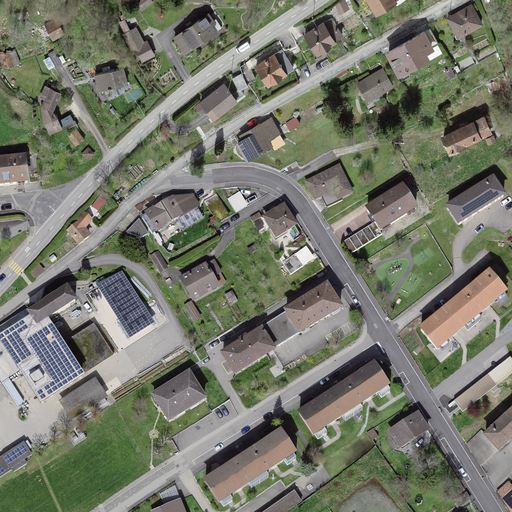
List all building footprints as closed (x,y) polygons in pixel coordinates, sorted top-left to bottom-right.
[(152,1),(150,0),(138,0),(136,2),(141,9),(152,1)] [(368,0),(376,13),(395,1),(397,4),(403,0),(402,0),(368,0)] [(342,35),(335,24),(356,11),(352,5),(304,35),(316,52),(334,40),(342,35)] [(448,18),(458,36),(481,23),(473,7),(468,10),(466,8),(448,18)] [(187,26),(187,28),(174,37),(185,52),(221,27),(215,19),(211,22),(207,15),(193,24),(191,24),(187,26)] [(55,20),(46,25),(53,38),(62,33),(55,20)] [(147,41),(143,43),(135,27),(123,34),(131,49),(135,47),(142,61),(154,54),(147,41)] [(430,28),(388,51),(399,71),(426,56),(423,51),(438,42),(430,28)] [(284,48),(297,45),(290,34),(279,40),(284,48)] [(0,55),(1,59),(0,58),(0,65),(1,69),(19,62),(14,49),(0,54),(0,55)] [(281,49),(256,66),(267,84),(293,67),(281,49)] [(61,63),(54,50),(48,54),(55,67),(61,63)] [(110,88),(110,89),(113,88),(113,87),(129,83),(125,67),(97,74),(101,90),(110,88)] [(379,92),(392,85),(382,69),(357,83),(370,103),(382,96),(379,92)] [(238,90),(232,95),(236,100),(244,94),(240,89),(247,85),(241,74),(232,78),(238,90)] [(236,101),(236,100),(232,95),(223,84),(195,106),(199,110),(205,106),(213,118),(236,101)] [(60,92),(50,88),(42,106),(45,123),(50,133),(62,128),(57,117),(52,110),(60,92)] [(503,123),(497,126),(499,131),(511,124),(511,111),(511,109),(499,114),(503,123)] [(449,152),(492,131),(484,113),(468,121),(468,119),(458,124),(459,125),(440,134),(449,152)] [(243,139),(237,143),(246,158),(261,149),(260,147),(269,141),(268,138),(279,132),(270,118),(241,136),(243,139)] [(74,120),(64,127),(67,132),(77,126),(74,120)] [(378,133),(375,126),(367,130),(370,137),(378,133)] [(84,139),(76,128),(67,135),(75,146),(84,139)] [(89,153),(83,160),(87,165),(94,158),(89,153)] [(0,185),(27,183),(24,159),(0,161),(0,185)] [(338,167),(307,182),(315,199),(322,196),(328,207),(342,200),(341,198),(351,192),(338,167)] [(458,226),(503,197),(493,180),(473,192),(471,192),(468,194),(467,197),(448,209),(458,226)] [(367,211),(374,223),(380,231),(416,209),(403,189),(367,211)] [(247,206),(239,194),(228,200),(236,213),(247,206)] [(216,195),(205,202),(218,223),(229,217),(216,195)] [(173,198),(161,205),(172,222),(178,218),(184,229),(203,218),(198,210),(193,214),(191,211),(197,207),(191,196),(173,198)] [(151,234),(172,222),(161,205),(147,213),(148,214),(142,218),(151,234)] [(271,215),(265,219),(276,237),(295,226),(284,207),(271,214),(271,215)] [(78,245),(88,237),(84,228),(91,220),(83,214),(78,221),(79,222),(67,230),(78,245)] [(139,220),(127,233),(140,239),(148,234),(139,220)] [(382,235),(380,231),(374,223),(342,243),(350,255),(382,235)] [(150,256),(159,271),(166,267),(157,252),(150,256)] [(294,254),(282,262),(290,275),(303,266),(294,254)] [(191,273),(181,279),(193,300),(224,282),(213,261),(195,271),(194,269),(190,271),(191,273)] [(480,320),(477,316),(505,293),(489,274),(455,303),(470,321),(474,326),(480,320)] [(120,275),(99,286),(131,336),(151,324),(120,275)] [(303,302),(286,312),(300,333),(340,309),(327,287),(303,301),(303,302)] [(67,289),(29,313),(38,326),(45,321),(75,302),(67,289)] [(231,291),(225,295),(230,305),(236,302),(231,291)] [(191,303),(185,306),(194,321),(200,318),(191,303)] [(474,326),(470,321),(455,303),(420,331),(436,350),(464,327),(467,331),(474,326)] [(60,344),(45,321),(38,326),(29,313),(28,310),(0,328),(0,379),(1,380),(1,383),(20,370),(41,403),(82,377),(81,374),(61,345),(60,344)] [(300,333),(286,312),(258,330),(272,351),(300,333)] [(94,324),(61,345),(81,374),(113,353),(94,324)] [(236,335),(232,329),(214,340),(218,346),(236,335)] [(272,351),(258,330),(252,334),(253,336),(247,339),(246,337),(239,341),(241,343),(223,354),(235,374),(266,354),(272,351)] [(511,372),(511,360),(510,357),(454,401),(462,412),(511,372)] [(350,410),(353,415),(362,410),(359,404),(377,392),(381,398),(390,392),(386,386),(388,386),(374,365),(372,367),(337,390),(350,410)] [(196,402),(197,404),(204,399),(188,375),(174,384),(172,381),(166,384),(168,387),(153,397),(169,421),(176,417),(175,416),(182,411),(183,412),(190,408),(189,407),(196,402)] [(71,419),(105,397),(95,381),(61,403),(71,419)] [(353,415),(350,410),(337,390),(299,414),(312,435),(314,434),(317,439),(326,433),(323,428),(341,416),(345,421),(353,415)] [(498,450),(499,451),(511,438),(511,412),(508,417),(504,418),(503,422),(486,437),(498,450)] [(400,447),(427,430),(418,414),(390,432),(400,447)] [(481,466),(498,450),(486,437),(481,431),(467,445),(481,466)] [(280,434),(243,457),(260,483),(268,477),(265,472),(283,460),(287,465),(296,460),(292,454),(294,453),(281,433),(280,434)] [(23,443),(0,458),(0,477),(12,470),(13,472),(26,464),(24,460),(31,455),(23,443)] [(251,488),(260,483),(243,457),(205,482),(219,502),(220,501),(223,507),(232,501),(229,495),(248,483),(251,488)] [(293,490),(262,511),(285,511),(301,501),(293,490)] [(470,500),(465,493),(453,501),(457,508),(470,500)] [(160,511),(184,511),(180,500),(171,504),(172,507),(160,511)]
